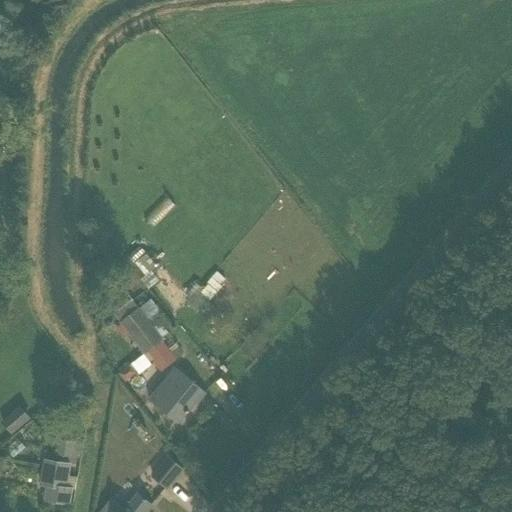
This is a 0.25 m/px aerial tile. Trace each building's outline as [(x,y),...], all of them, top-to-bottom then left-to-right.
[(122,321),(121,321),(146,353),(164,339),(139,307),(139,308),(131,298),(118,308),(119,310),(115,313),(122,321)] [(206,392),(187,377),(174,366),(148,398),(177,422),(195,400),(198,402),(206,392)] [(131,367),(120,375),(126,383),(137,375),(131,367)] [(22,405),(1,418),(10,432),(31,418),(22,405)] [(80,459),(82,443),(58,439),(55,455),(80,459)] [(45,459),(41,485),(46,486),(44,501),(71,505),(74,487),(68,486),(72,463),(45,459)] [(163,464),(153,476),(167,488),(177,475),(163,464)] [(145,511),(152,504),(139,493),(125,509),(127,511),(125,511),(145,511)]
